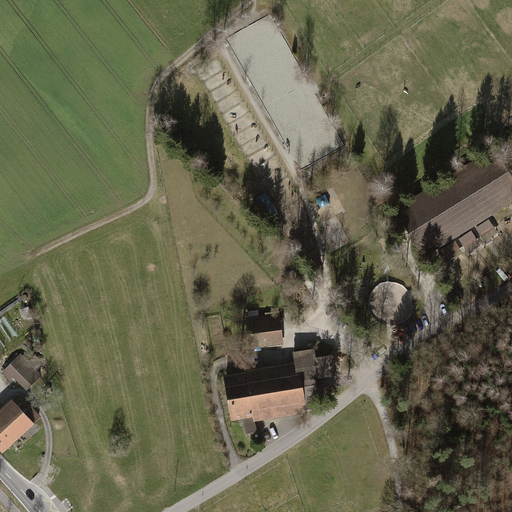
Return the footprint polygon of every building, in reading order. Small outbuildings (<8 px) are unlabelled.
[(399,210),(429,258),(511,205),(511,185),(491,153),(399,210)] [(0,319),(0,345),(2,348),(29,328),(14,309),(0,319)] [(283,315),(248,314),(248,344),(283,344),(283,315)] [(28,390),(44,375),(23,354),(3,372),(11,381),(15,377),(28,390)] [(229,377),(238,425),(310,411),(300,361),(229,377)] [(318,377),(319,385),(330,383),(329,375),(318,377)] [(0,411),(0,448),(5,454),(36,427),(34,424),(40,418),(22,398),(15,404),(12,401),(0,411)]
